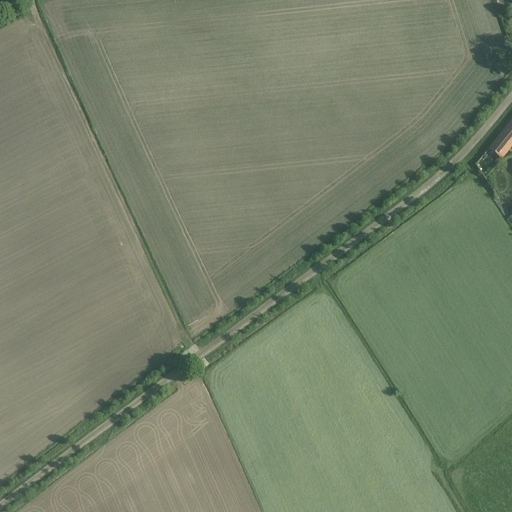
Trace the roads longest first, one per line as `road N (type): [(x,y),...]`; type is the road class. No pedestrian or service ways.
road 1 (track): [(199,358),(438,177),(511,94)]
road 2 (track): [(199,358),(31,0)]
road 3 (track): [(199,358),(0,511)]
